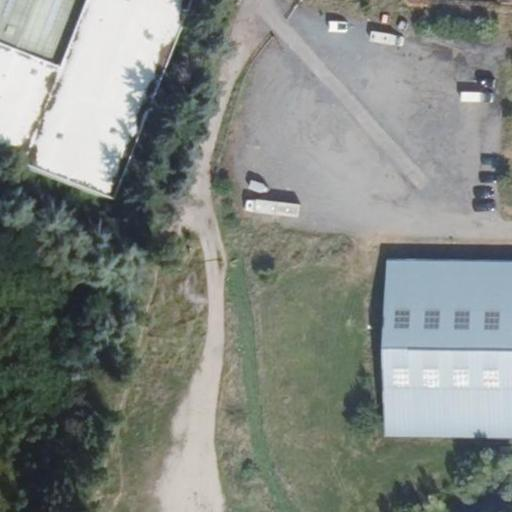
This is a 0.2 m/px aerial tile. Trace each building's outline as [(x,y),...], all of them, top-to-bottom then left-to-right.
[(0,0),(0,82),(12,54),(0,49),(0,0)] [(33,0),(0,0),(0,49),(12,54),(33,0)] [(88,0),(60,74),(12,54),(0,82),(0,162),(113,205),(193,0),(88,0)] [(88,0),(33,0),(12,54),(60,74),(88,0)] [(511,258),(391,258),(384,437),(511,442),(511,258)]
